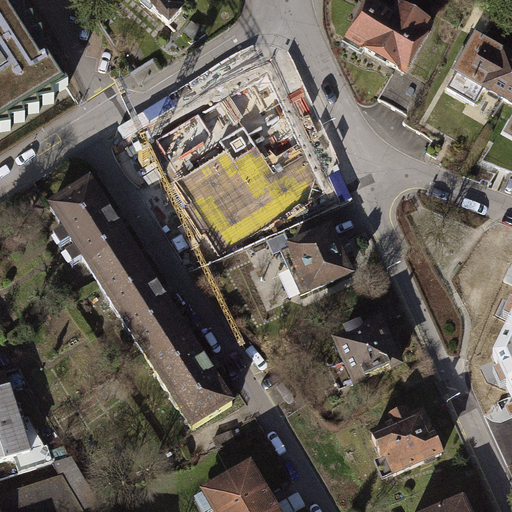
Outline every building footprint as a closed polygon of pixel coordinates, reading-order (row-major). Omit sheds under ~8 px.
[(0,0),(0,135),(13,134),(12,127),(27,125),(26,118),(42,116),(41,108),(57,106),(56,99),(71,89),(64,79),(62,63),(55,64),(53,48),(47,49),(45,33),(38,34),(35,19),(28,20),(26,5),(19,6),(17,0),(0,0)] [(134,0),(165,26),(179,11),(172,5),(177,0),(134,0)] [(368,6),(347,43),(395,70),(400,73),(426,29),(394,10),(392,14),(389,18),(368,6)] [(511,61),(473,39),(453,73),(476,86),(511,106),(511,61)] [(400,73),(395,70),(378,100),(405,115),(422,86),(400,73)] [(268,73),(150,145),(218,254),(325,194),(268,73)] [(51,206),(193,431),(236,405),(212,367),(166,293),(119,219),(94,179),(51,206)] [(290,252),(283,255),(304,299),(310,296),(313,301),(357,280),(344,252),(334,230),(289,251),(290,252)] [(383,317),(334,339),(357,389),(406,367),(386,324),(383,317)] [(511,324),(510,324),(494,357),(505,381),(511,396),(511,324)] [(0,375),(0,395),(10,392),(5,374),(0,375)] [(0,395),(0,469),(33,459),(27,438),(30,437),(22,411),(19,412),(13,391),(10,392),(0,395)] [(418,415),(371,436),(390,477),(437,455),(422,423),(418,415)] [(255,464),(205,493),(216,511),(282,511),(276,500),(255,464)] [(473,511),(466,497),(432,511),(473,511)]
